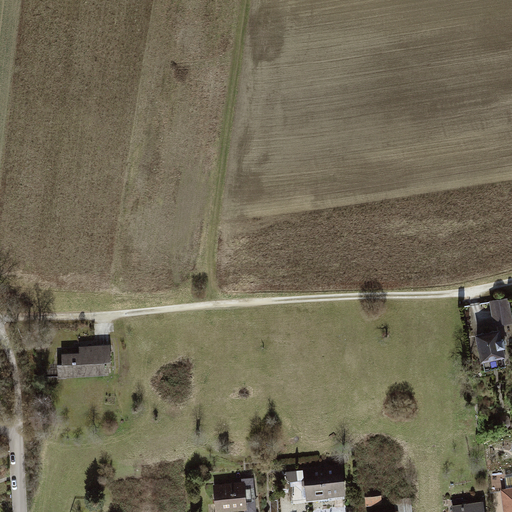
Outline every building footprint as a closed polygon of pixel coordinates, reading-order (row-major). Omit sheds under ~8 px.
[(504,299),(485,301),(488,326),(507,323),(504,299)] [(494,338),(464,340),(466,370),(496,367),(494,338)] [(79,354),(55,356),(56,373),(113,370),(112,343),(78,345),(79,354)] [(346,461),(303,465),(306,499),(349,495),(346,461)] [(258,479),(207,484),(209,511),(247,511),(261,511),(258,479)] [(367,487),(367,503),(383,503),(383,487),(367,487)] [(511,511),(511,488),(497,490),(498,511),(511,511)] [(484,511),(484,500),(449,502),(449,511),(484,511)]
